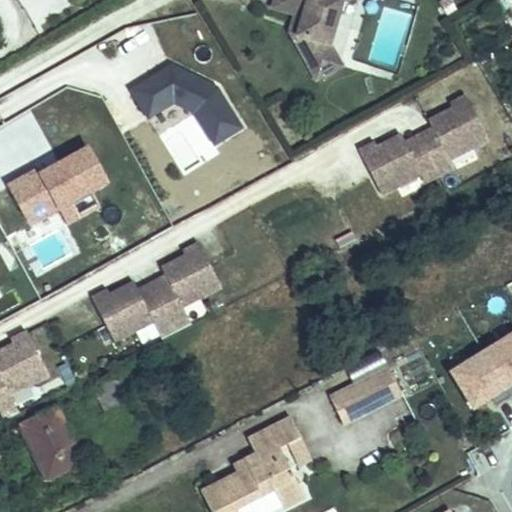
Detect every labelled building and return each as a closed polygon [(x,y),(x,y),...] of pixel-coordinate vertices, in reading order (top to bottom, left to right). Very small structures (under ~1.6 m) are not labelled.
[(68,0),(29,0),(42,22),(71,5),(68,0)] [(330,44),(342,0),(274,0),(272,9),(295,15),(293,21),(301,23),(297,36),(305,38),(301,53),(312,73),(337,58),(330,44)] [(443,8),(452,3),(450,0),(441,0),(439,2),(443,8)] [(297,36),(301,23),(293,21),(289,34),(297,36)] [(301,53),(305,38),(297,36),(289,34),(301,53)] [(316,80),(342,66),(337,58),(312,73),(316,80)] [(239,126),(215,87),(170,64),(129,89),(146,116),(171,100),(192,111),(212,143),(239,126)] [(432,128),(441,146),(413,160),(405,143),(401,136),(377,148),(375,144),(359,152),(381,194),(420,174),(424,183),(454,167),(449,159),(488,139),(466,97),(451,105),(453,110),(429,122),(432,128)] [(413,160),(441,146),(432,128),(405,143),(413,160)] [(59,209),(92,191),(107,183),(88,148),(40,174),(38,169),(8,186),(30,225),(59,209)] [(67,225),(100,207),(92,191),(59,209),(67,225)] [(146,307),(137,290),(134,284),(110,296),(108,291),(92,299),(113,342),(152,322),(161,339),(191,324),(182,307),(221,287),(199,245),(183,253),(185,257),(161,269),(164,276),(173,293),(146,307)] [(146,307),(173,293),(164,276),(137,290),(146,307)] [(154,326),(136,332),(141,346),(158,340),(154,326)] [(0,352),(0,378),(1,381),(0,382),(0,413),(3,420),(19,413),(10,395),(48,375),(27,333),(11,341),(13,346),(0,352)] [(511,335),(483,353),(510,398),(511,396),(511,335)] [(353,383),(387,366),(380,352),(346,369),(353,383)] [(510,398),(483,353),(450,373),(472,409),(490,399),(495,407),(510,398)] [(155,381),(146,363),(133,370),(142,388),(155,381)] [(343,424),(401,395),(389,370),(330,399),(343,424)] [(140,393),(130,372),(93,390),(104,411),(140,393)] [(83,461),(57,409),(21,426),(48,479),(83,461)] [(303,497),(279,449),(288,444),(300,438),(291,419),(249,441),(256,455),(244,461),(248,469),(201,493),(210,511),(237,511),(235,508),(273,489),(282,508),(303,497)] [(311,459),(300,438),(288,444),(298,465),(311,459)] [(248,469),(244,461),(235,465),(239,474),(248,469)] [(273,511),(282,508),(273,489),(235,508),(237,511),(273,511)]
